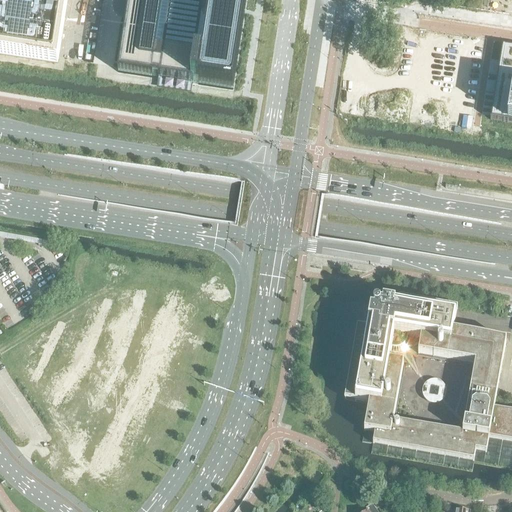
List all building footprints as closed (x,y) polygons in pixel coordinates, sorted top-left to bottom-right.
[(0,0),(0,54),(58,64),(67,0),(0,0)] [(126,18),(118,73),(152,78),(152,77),(158,78),(158,79),(192,84),(193,84),(199,84),(199,85),(233,91),(244,15),(245,11),(246,0),(129,0),(128,9),(127,14),(126,18)] [(511,49),(502,47),(490,121),(511,124),(511,49)] [(135,273),(89,303),(99,318),(144,288),(135,273)] [(179,282),(127,416),(144,423),(196,288),(179,282)] [(511,413),(494,410),(506,342),(452,333),(455,319),(457,308),(384,295),(383,301),(383,305),(382,310),(380,310),(380,309),(379,308),(378,308),(377,307),(376,307),(375,308),(374,309),(373,310),(373,311),(373,312),(374,313),(374,314),(374,315),(370,315),(368,329),(357,328),(344,400),(369,404),(364,432),(362,443),(373,445),(371,454),(429,464),(472,472),(474,463),(511,469),(511,413)] [(78,310),(17,350),(34,375),(94,335),(78,310)] [(76,406),(69,396),(63,400),(70,411),(76,406)] [(95,418),(70,435),(100,480),(125,463),(95,418)] [(53,445),(42,451),(49,462),(59,455),(53,445)] [(58,458),(49,463),(58,476),(66,471),(58,458)]
